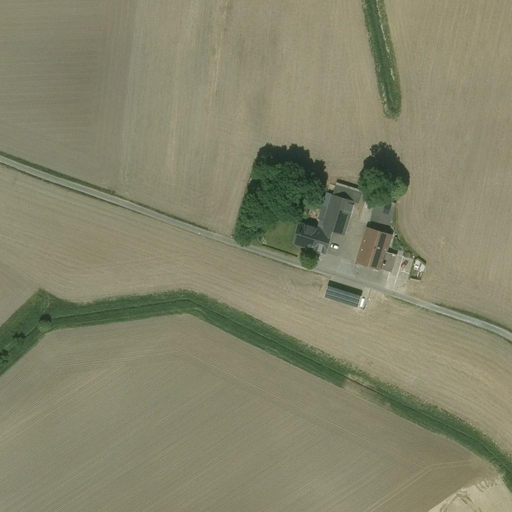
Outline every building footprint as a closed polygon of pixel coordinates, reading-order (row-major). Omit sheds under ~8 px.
[(361,195),(335,186),(324,222),(320,221),(317,230),(300,224),(294,243),(325,253),(332,231),(344,235),(354,203),(358,204),(361,195)] [(394,204),(376,200),(372,215),(390,220),(394,204)] [(390,220),(372,215),(371,220),(389,225),(390,220)] [(391,236),(368,229),(357,263),(390,273),(396,255),(386,252),(391,236)] [(360,299),(334,291),(332,299),(357,307),(360,299)]
